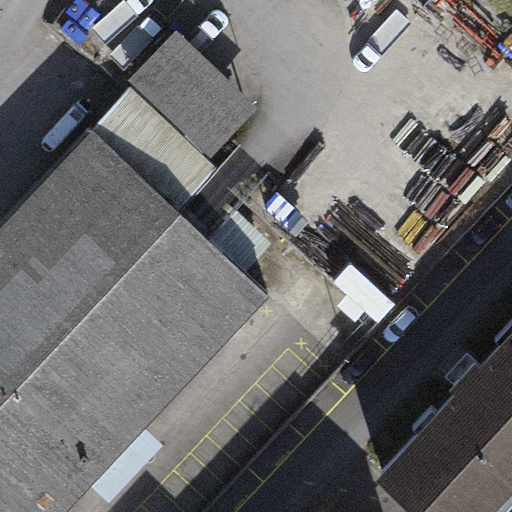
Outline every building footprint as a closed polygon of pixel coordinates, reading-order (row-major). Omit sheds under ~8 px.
[(140,75),(213,143),(248,106),(175,38),(140,75)] [(133,88),(95,128),(178,206),(216,166),(133,88)] [(0,511),(58,511),(267,290),(244,269),(193,220),(178,206),(95,128),(92,125),(0,223),(0,511)] [(193,220),(244,269),(272,240),(221,191),(193,220)] [(460,386),(381,470),(425,511),(482,511),(511,481),(511,330),(481,364),(476,359),(455,381),(460,386)]
